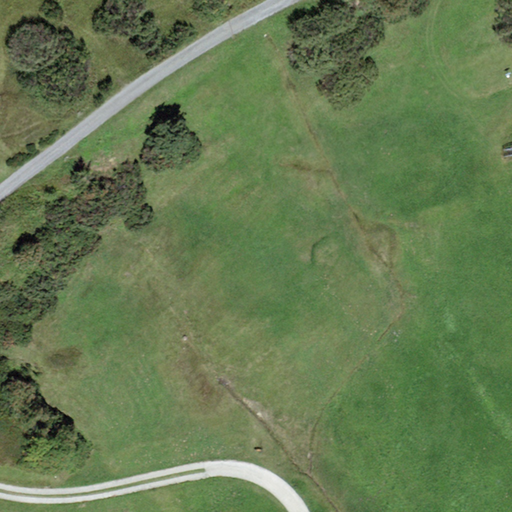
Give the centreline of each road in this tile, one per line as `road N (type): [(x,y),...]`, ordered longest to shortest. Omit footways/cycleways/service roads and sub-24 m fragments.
road 1 (track): [(282,0),(238,22),(0,192)]
road 2 (track): [(0,495),(101,492),(234,467),(275,483),(303,511)]
